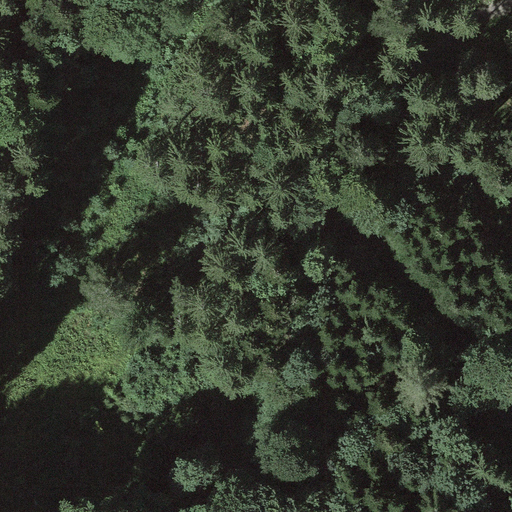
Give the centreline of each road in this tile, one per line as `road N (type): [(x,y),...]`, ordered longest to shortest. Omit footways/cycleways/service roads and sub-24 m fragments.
road 1 (track): [(511,431),(403,277),(365,239),(200,188)]
road 2 (track): [(365,239),(401,89),(454,38),(511,10)]
